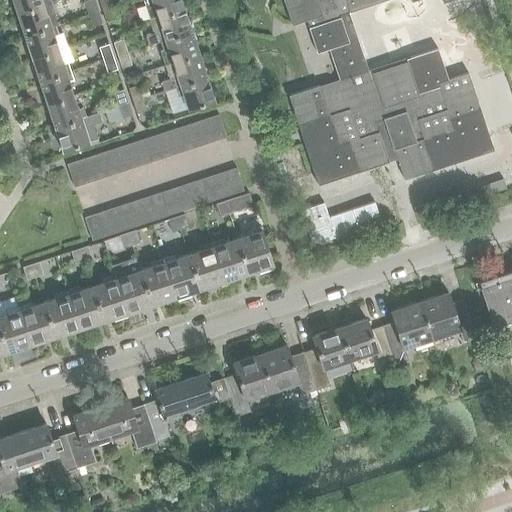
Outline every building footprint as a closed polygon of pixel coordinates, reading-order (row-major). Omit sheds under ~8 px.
[(11,0),(15,12),(46,2),(45,0),(11,0)] [(87,14),(97,11),(93,0),(88,0),(83,2),(87,14)] [(111,6),(108,0),(98,0),(101,9),(111,6)] [(156,17),(183,8),(180,0),(144,0),(147,6),(152,4),(156,17)] [(282,0),(291,25),(305,20),(316,53),(328,49),(338,81),(319,88),(319,85),(287,96),(317,185),(383,163),(384,163),(386,162),(396,159),(403,179),(492,150),(467,73),(446,80),(436,50),(437,50),(437,49),(367,71),(348,13),(349,12),(349,10),(380,0),(282,0)] [(46,2),(15,12),(23,35),(54,25),(51,15),(46,2)] [(101,9),(106,22),(115,19),(111,6),(101,9)] [(159,42),(190,31),(183,8),(156,17),(160,30),(145,35),(148,45),(159,42)] [(91,27),(101,24),(97,11),(87,14),(91,27)] [(23,35),(31,58),(57,50),(66,47),(62,34),(58,35),(54,25),(23,35)] [(167,49),(171,62),(198,53),(190,31),(159,42),(162,51),(167,49)] [(126,52),(122,40),(112,43),(117,55),(126,52)] [(102,60),(112,57),(108,44),(98,47),(102,60)] [(61,62),(57,50),(31,58),(38,81),(69,70),(66,60),(61,62)] [(117,55),(121,68),(130,64),(126,52),(117,55)] [(174,87),(205,76),(198,53),(171,62),(175,75),(160,80),(163,91),(174,87)] [(116,69),(112,57),(102,60),(106,72),(116,69)] [(38,81),(45,104),(72,95),(68,82),(73,80),(69,70),(38,81)] [(186,109),(213,100),(205,76),(174,87),(177,97),(182,95),(186,109)] [(141,98),(137,85),(128,88),(132,101),(141,98)] [(118,105),(127,102),(123,90),(113,93),(118,105)] [(45,104),(53,127),(84,116),(81,106),(76,108),(72,95),(45,104)] [(132,101),(136,113),(145,110),(141,98),(132,101)] [(131,115),(127,102),(118,105),(118,106),(122,118),(131,115)] [(118,106),(104,111),(108,123),(122,118),(118,106)] [(84,116),(53,127),(61,150),(87,141),(83,127),(100,121),(97,112),(84,116)] [(214,141),(225,137),(218,115),(207,118),(214,141)] [(214,141),(207,118),(196,122),(203,144),(214,141)] [(203,144),(196,122),(185,125),(192,148),(203,144)] [(192,148),(185,125),(174,129),(182,151),(192,148)] [(182,151),(174,129),(164,133),(171,155),(182,151)] [(171,155),(164,133),(153,136),(160,158),(171,155)] [(160,158),(153,136),(142,140),(149,162),(160,158)] [(149,162),(142,140),(131,143),(138,165),(149,162)] [(138,165),(131,143),(120,147),(127,169),(138,165)] [(127,169),(120,147),(109,150),(116,172),(127,169)] [(116,172),(109,150),(98,154),(106,176),(116,172)] [(106,176),(98,154),(88,157),(95,179),(106,176)] [(95,179),(88,157),(77,161),(84,183),(95,179)] [(66,164),(67,167),(73,187),(84,183),(77,161),(66,164)] [(243,191),(243,190),(235,168),(225,172),(232,194),(243,191)] [(232,194),(225,172),(214,175),(221,198),(232,194)] [(221,198),(214,175),(203,179),(210,201),(221,198)] [(210,201),(203,179),(192,182),(199,205),(210,201)] [(199,205),(192,182),(181,186),(189,209),(199,205)] [(189,209),(181,186),(170,190),(178,212),(189,209)] [(178,212),(170,190),(159,193),(167,216),(178,212)] [(167,216),(159,193),(149,197),(156,219),(167,216)] [(227,214),(252,206),(248,193),(223,201),(227,214)] [(156,219),(149,197),(138,200),(145,223),(156,219)] [(145,223),(138,200),(127,204),(134,226),(145,223)] [(219,216),(227,214),(223,201),(215,204),(219,216)] [(322,203),(300,210),(312,245),(334,238),(335,240),(381,225),(373,202),(327,217),(322,203)] [(134,226),(127,204),(116,207),(123,230),(134,226)] [(123,230),(116,207),(105,211),(113,234),(123,230)] [(113,234),(105,211),(94,215),(102,237),(113,234)] [(187,227),(183,214),(175,217),(179,229),(187,227)] [(94,215),(83,218),(91,241),(102,237),(94,215)] [(179,229),(175,217),(167,220),(171,232),(179,229)] [(139,242),(135,230),(127,233),(131,245),(139,242)] [(261,230),(235,239),(247,274),(272,266),(261,230)] [(131,245),(127,233),(118,236),(122,248),(131,245)] [(247,274),(235,239),(211,247),(222,282),(247,274)] [(91,258),(87,246),(79,249),(82,261),(91,258)] [(211,247),(186,255),(198,290),(222,282),(211,247)] [(82,261),(79,249),(70,252),(74,263),(82,261)] [(163,262),(175,298),(198,290),(186,255),(163,262)] [(115,278),(126,313),(149,306),(138,270),(133,257),(110,265),(115,278)] [(42,274),(38,262),(30,265),(34,277),(42,274)] [(138,270),(149,306),(175,298),(163,262),(138,270)] [(34,277),(30,265),(22,267),(26,280),(34,277)] [(511,276),(479,288),(491,326),(511,318),(511,276)] [(101,322),(126,313),(115,278),(90,286),(101,322)] [(90,286),(66,294),(78,329),(101,322),(90,286)] [(446,292),(417,301),(429,339),(457,330),(461,341),(463,340),(473,337),(474,337),(461,299),(449,303),(446,292)] [(66,294),(41,302),(53,337),(78,329),(66,294)] [(393,321),(380,325),(393,363),(405,359),(401,348),(429,339),(417,301),(389,310),(393,321)] [(41,302),(17,310),(29,345),(53,337),(41,302)] [(17,310),(0,315),(0,339),(4,353),(29,345),(17,310)] [(379,368),(393,363),(380,325),(368,329),(365,319),(338,327),(348,359),(373,351),(379,368)] [(315,347),(302,352),(314,389),(327,385),(322,368),(348,359),(338,327),(311,336),(315,347)] [(299,394),(314,389),(302,352),(288,356),(284,345),(258,354),(269,390),(295,382),(299,394)] [(235,374),(221,378),(233,415),(248,411),(244,398),(269,390),(258,354),(231,362),(235,374)] [(204,371),(178,380),(188,412),(213,403),(219,420),(233,415),(221,378),(208,382),(204,371)] [(162,420),(188,412),(178,380),(151,389),(155,400),(142,404),(154,442),(167,437),(162,420)] [(399,387),(384,392),(389,408),(404,403),(399,387)] [(125,397),(98,406),(108,437),(128,431),(134,448),(154,442),(142,404),(128,409),(125,397)] [(76,429),(63,433),(74,467),(93,461),(88,444),(108,437),(98,406),(71,415),(76,429)] [(44,424),(19,432),(29,463),(43,458),(45,465),(55,462),(58,473),(74,467),(63,433),(49,438),(44,424)] [(0,491),(10,489),(6,477),(15,474),(13,468),(29,463),(19,432),(0,437),(0,491)]
